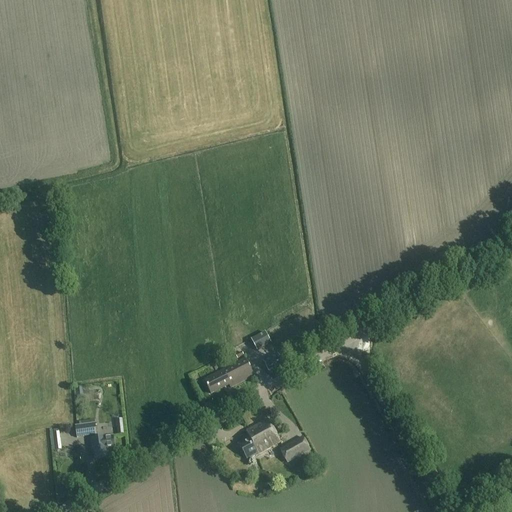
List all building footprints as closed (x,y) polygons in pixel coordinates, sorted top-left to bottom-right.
[(258,351),(272,343),(267,333),(253,340),(258,351)] [(270,372),(284,364),(278,353),(263,361),(270,372)] [(232,388),(255,377),(246,360),(206,380),(213,394),(231,385),(232,388)] [(248,461),(281,443),(268,420),(246,432),(250,439),(239,445),(248,461)] [(77,439),(97,436),(95,424),(75,427),(77,439)] [(50,431),(53,451),(61,450),(58,429),(50,431)] [(107,437),(107,436),(90,439),(92,451),(95,451),(96,459),(110,457),(109,450),(115,449),(113,437),(107,437)] [(288,465),(312,452),(303,437),(280,450),(288,465)] [(90,474),(82,473),(81,481),(89,482),(90,474)]
